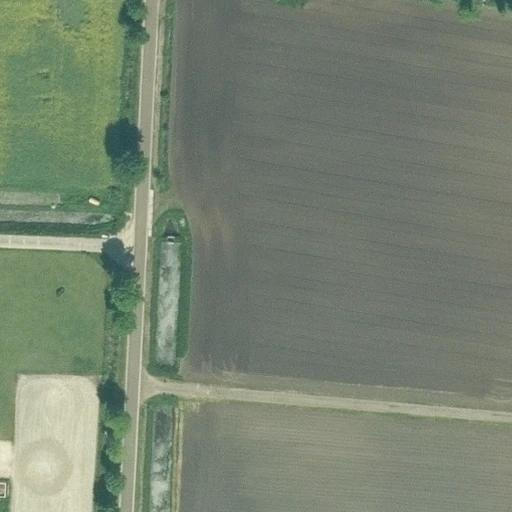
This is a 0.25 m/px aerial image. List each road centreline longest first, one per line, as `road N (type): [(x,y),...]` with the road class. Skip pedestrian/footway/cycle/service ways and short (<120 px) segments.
road 1 (unclassified): [(124,511),(150,0)]
road 2 (unknown): [(131,381),(511,412)]
